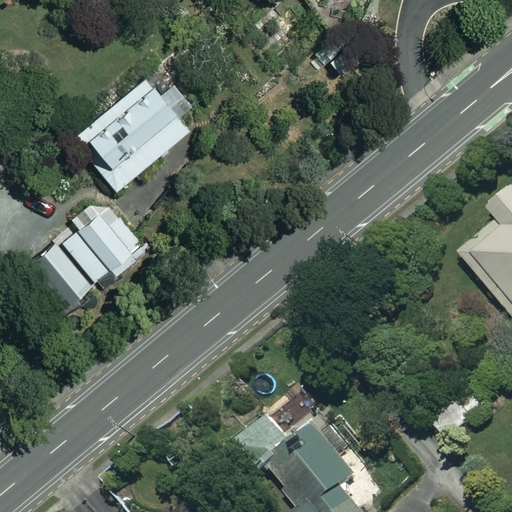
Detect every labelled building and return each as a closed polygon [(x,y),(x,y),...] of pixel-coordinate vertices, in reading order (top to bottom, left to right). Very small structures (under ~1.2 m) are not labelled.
[(173,83),(158,94),(144,76),(70,136),(113,189),(186,129),(175,115),(190,103),(173,83)] [(115,277),(135,261),(129,253),(140,244),(100,195),(68,221),(75,229),(115,277)] [(511,309),(511,214),(465,255),(511,309)] [(57,243),(91,284),(98,278),(104,286),(115,277),(75,229),(57,243)] [(57,243),(51,236),(25,257),(65,305),(91,284),(57,243)] [(65,305),(25,257),(10,269),(50,317),(65,305)] [(471,416),(460,400),(433,421),(445,436),(471,416)] [(289,438),(271,416),(239,442),(262,471),(268,466),(302,509),(297,511),(364,511),(343,485),(357,474),(314,419),(289,438)] [(511,494),(511,468),(507,462),(493,472),(510,496),(511,494)] [(250,511),(233,490),(204,511),(250,511)]
